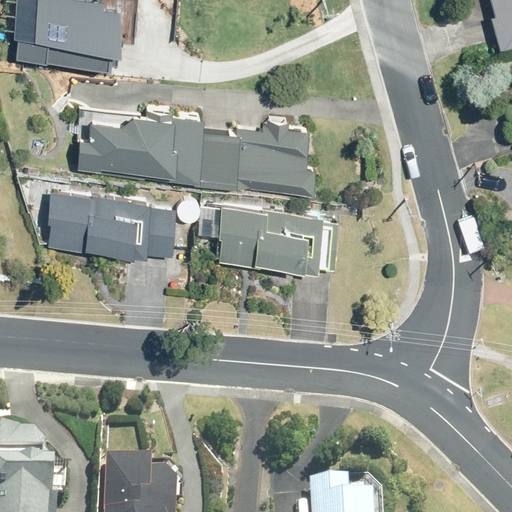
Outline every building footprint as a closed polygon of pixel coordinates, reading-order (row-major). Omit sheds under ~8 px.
[(38,39),(37,70),(101,72),(103,34),(122,35),(122,0),(75,0),(76,4),(60,4),(60,40),(38,39)] [(144,0),(145,13),(160,12),(160,0),(144,0)] [(511,0),(490,0),(491,1),(487,3),(495,35),(502,33),(511,30),(511,0)] [(106,165),(175,169),(175,177),(198,179),(204,179),(208,130),(209,114),(141,110),(129,121),(93,119),(92,139),(82,139),(80,168),(106,169),(106,165)] [(309,166),(311,127),(289,126),(289,120),(271,118),(271,125),(266,124),(266,128),(238,127),(238,132),(208,130),(204,179),(198,179),(198,183),(317,190),(319,167),(309,166)] [(179,208),(154,205),(155,200),(53,189),(53,191),(46,191),(44,212),(51,213),(50,220),(53,221),(51,244),(90,248),(90,245),(133,250),(133,253),(150,255),(151,252),(174,254),(179,208)] [(362,202),(348,201),(347,212),(361,213),(362,202)] [(260,261),(302,265),(301,268),(321,270),(322,266),(336,267),(340,220),(326,219),(327,214),(225,204),(225,206),(203,204),(201,230),(223,232),(222,236),(225,236),(223,259),(259,263),(260,261)] [(0,511),(60,511),(63,502),(60,502),(62,473),(47,455),(48,447),(38,435),(0,432),(0,511)] [(170,470),(171,461),(155,460),(155,452),(108,450),(106,511),(178,511),(179,479),(170,470)] [(314,511),(378,511),(378,502),(353,504),(352,486),(314,488),(314,511)]
